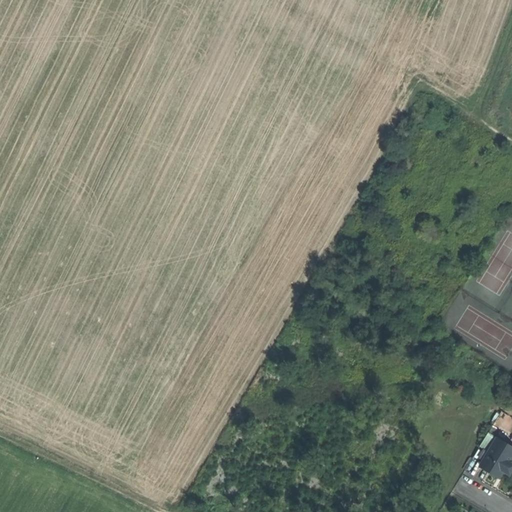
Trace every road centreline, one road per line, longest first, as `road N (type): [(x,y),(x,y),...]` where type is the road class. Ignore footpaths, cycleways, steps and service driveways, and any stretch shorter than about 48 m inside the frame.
road 1 (track): [(278,0),(511,141)]
road 2 (track): [(0,434),(166,511)]
